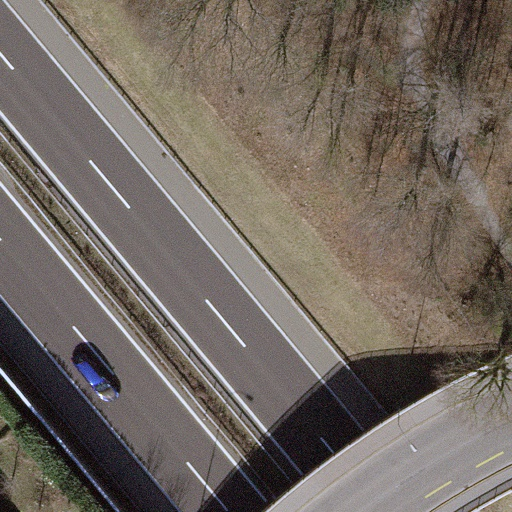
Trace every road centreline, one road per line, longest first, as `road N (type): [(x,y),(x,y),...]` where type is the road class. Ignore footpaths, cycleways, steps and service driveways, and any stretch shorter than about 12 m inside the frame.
road 1 (motorway): [(385,511),(0,49)]
road 2 (motorway): [(0,242),(226,511)]
road 3 (tertiary): [(511,419),(359,511)]
